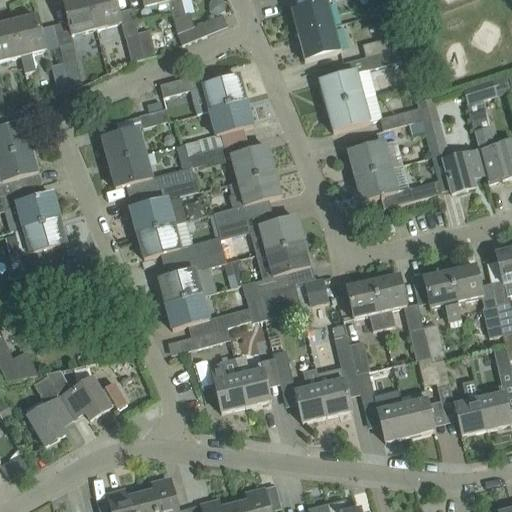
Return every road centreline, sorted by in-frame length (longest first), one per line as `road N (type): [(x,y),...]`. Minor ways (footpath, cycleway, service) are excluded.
road 1 (residential): [(171,450),(66,137),(77,103),(251,33)]
road 2 (residential): [(251,33),(345,254),(365,258),(511,216)]
road 3 (residential): [(171,450),(448,483),(511,471)]
road 4 (residential): [(14,511),(122,451),(171,450)]
